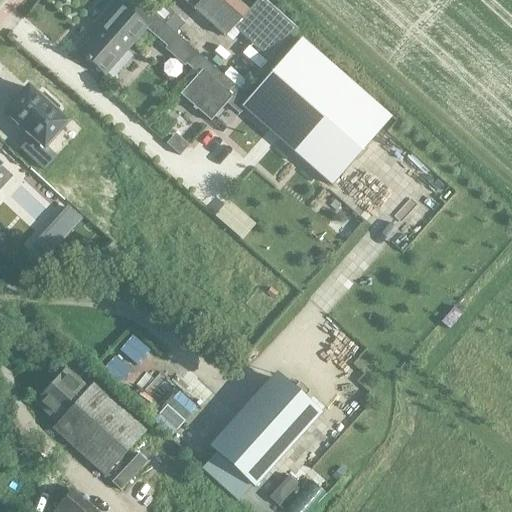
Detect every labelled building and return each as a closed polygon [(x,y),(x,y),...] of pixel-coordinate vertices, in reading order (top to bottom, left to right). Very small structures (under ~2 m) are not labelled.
[(183,0),(225,37),(231,30),(243,40),(257,25),(245,15),(248,11),(235,0),(183,0)] [(78,53),(106,78),(146,31),(154,38),(165,26),(143,7),(133,18),(119,5),(78,53)] [(391,119),(303,42),(300,40),(241,107),(332,186),(391,119)] [(181,96),(185,99),(211,122),(232,98),(202,72),(181,96)] [(66,123),(54,112),(58,108),(44,95),(40,99),(27,88),(5,113),(31,137),(21,148),(44,168),(55,156),(44,147),(66,123)] [(231,200),(217,214),(242,238),(256,224),(231,200)] [(137,362),(150,347),(132,333),(120,347),(137,362)] [(115,355),(108,370),(126,378),(133,364),(115,355)] [(103,476),(144,431),(92,384),(88,388),(66,368),(35,403),(58,424),(52,429),(103,476)] [(320,414),(285,383),(275,374),(209,448),(216,453),(202,469),(237,501),(252,486),(254,488),(320,414)] [(158,416),(178,431),(199,404),(180,389),(158,416)] [(128,485),(148,458),(138,451),(118,478),(128,485)] [(283,503),(296,480),(287,475),(274,498),(283,503)] [(98,511),(72,489),(51,511),(98,511)]
